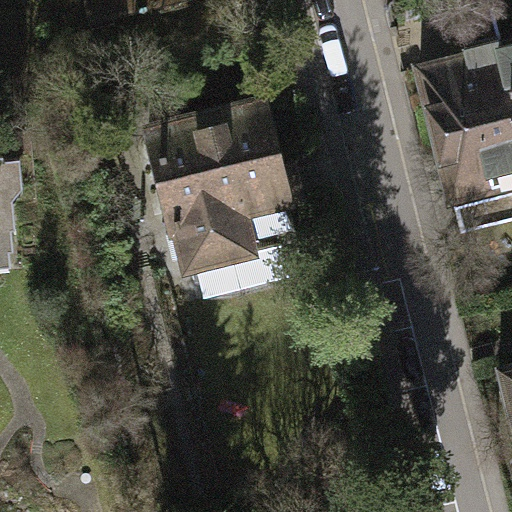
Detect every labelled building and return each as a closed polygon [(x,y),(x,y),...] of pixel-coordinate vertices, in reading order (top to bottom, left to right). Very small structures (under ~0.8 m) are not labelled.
[(106,0),(110,15),(167,0),(106,0)] [(511,40),(418,62),(452,209),(506,196),(504,185),(511,182),(511,40)] [(264,103),(152,131),(187,272),(252,255),(243,217),(305,202),(296,165),(281,169),(264,103)] [(0,242),(8,242),(6,223),(11,222),(8,199),(0,200),(0,242)] [(511,362),(495,366),(511,433),(511,362)]
